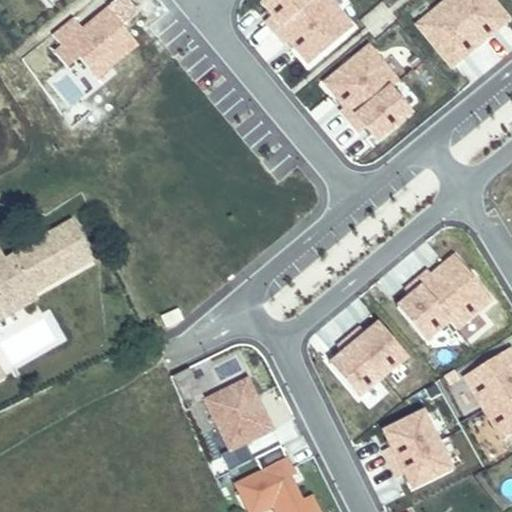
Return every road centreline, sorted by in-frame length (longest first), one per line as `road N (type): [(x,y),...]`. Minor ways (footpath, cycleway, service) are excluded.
road 1 (residential): [(196,14),(355,202)]
road 2 (residential): [(464,187),(275,341)]
road 3 (residential): [(275,341),(239,297),(355,202)]
road 4 (residential): [(275,341),(363,511)]
